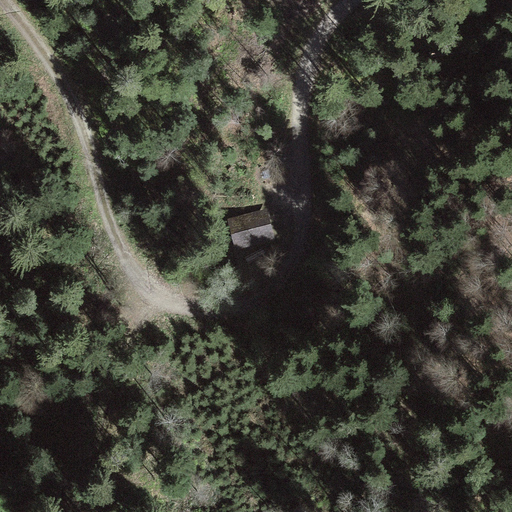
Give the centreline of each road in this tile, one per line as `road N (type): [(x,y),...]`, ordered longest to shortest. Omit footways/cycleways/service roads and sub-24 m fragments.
road 1 (track): [(6,0),(74,107),(100,220),(126,269),(151,294),(223,305),(259,292),(291,264),(304,225),(309,85),(322,35),(350,0)]
road 2 (track): [(116,511),(50,385),(26,245),(0,205)]
